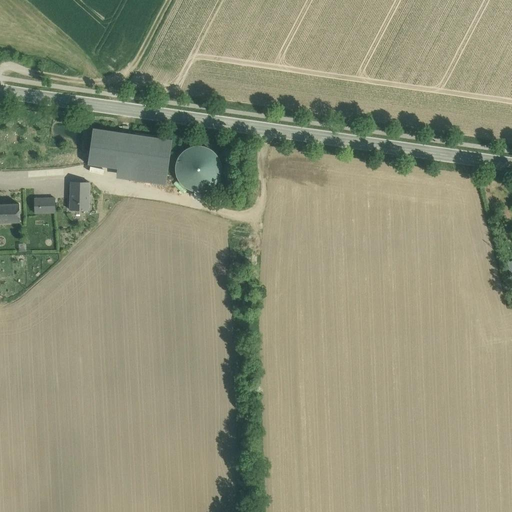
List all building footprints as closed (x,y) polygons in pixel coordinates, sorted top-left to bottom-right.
[(172,140),(93,127),(87,164),(118,169),(116,178),(165,186),(172,140)] [(171,184),(211,191),(217,151),(177,144),(171,184)] [(90,183),(71,182),(70,210),(89,210),(90,183)] [(34,198),(34,213),(56,213),(55,198),(34,198)] [(19,204),(0,204),(0,222),(20,221),(19,204)]
